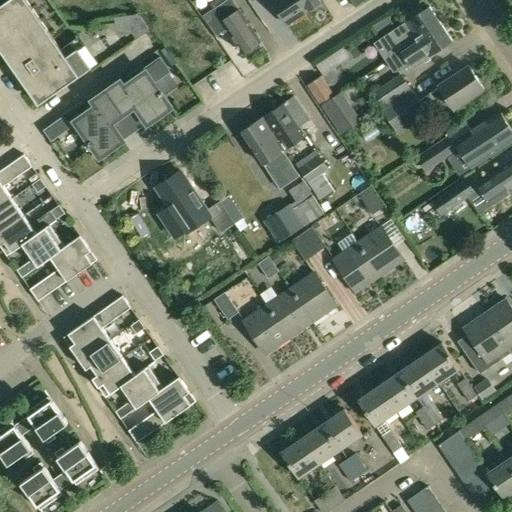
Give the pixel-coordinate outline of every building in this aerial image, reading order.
[(10,11),(0,17),(0,48),(9,61),(12,59),(16,67),(25,82),(37,102),(47,95),(48,98),(80,76),(91,68),(78,49),(67,57),(61,49),(41,21),(27,0),(8,0),(4,3),(10,11)] [(201,2),(199,0),(161,0),(181,21),(201,2)] [(224,0),(216,0),(211,4),(244,53),(261,42),(232,0),(227,0),(226,1),(224,0)] [(271,0),(272,1),(273,0),(288,24),(307,12),(298,0),(271,0)] [(298,0),(307,12),(321,2),(319,0),(298,0)] [(393,35),(376,46),(386,60),(416,40),(415,39),(440,22),(430,6),(392,32),(393,35)] [(140,14),(115,17),(117,35),(133,33),(136,38),(150,30),(140,14)] [(416,40),(386,60),(393,70),(403,69),(416,60),(418,64),(453,41),(440,22),(415,39),(416,40)] [(335,51),(316,64),(323,74),(342,61),(335,51)] [(121,81),(107,91),(123,114),(135,106),(148,124),(171,107),(163,95),(165,94),(162,91),(160,92),(154,83),(171,72),(160,57),(142,70),(144,73),(124,86),(121,81)] [(469,65),(439,85),(455,109),(484,89),(469,65)] [(402,74),(374,92),(375,94),(383,106),(384,108),(412,88),(402,74)] [(319,77),(308,84),(320,103),(332,95),(319,77)] [(384,108),(383,109),(398,132),(429,112),(412,88),(384,108)] [(97,106),(75,121),(89,141),(87,143),(90,146),(92,145),(100,157),(123,141),(111,123),(123,114),(107,91),(93,100),(97,106)] [(294,97),(263,117),(284,150),(306,136),(297,122),(307,116),(294,97)] [(511,130),(501,113),(454,142),(468,164),(511,135),(511,130)] [(263,117),(242,131),(263,164),(280,189),(301,175),(284,150),(263,117)] [(51,125),(43,130),(51,141),(58,135),(51,125)] [(142,130),(129,136),(140,156),(152,149),(142,130)] [(448,137),(424,152),(432,164),(434,167),(457,151),(448,137)] [(316,149),(295,164),(319,200),(334,190),(323,174),(330,169),(316,149)] [(25,154),(0,171),(0,207),(13,198),(5,186),(33,166),(25,154)] [(493,171),(477,181),(492,204),(508,193),(506,189),(511,185),(511,159),(493,172),(493,171)] [(181,171),(157,188),(169,208),(160,213),(175,236),(189,227),(181,215),(202,202),(181,171)] [(465,177),(432,199),(441,213),(464,199),(475,191),(465,177)] [(42,178),(35,183),(40,190),(47,185),(42,178)] [(371,189),(360,195),(374,214),(384,207),(371,189)] [(298,205),(294,207),(305,225),(324,213),(313,195),(298,205)] [(13,198),(0,207),(0,232),(25,215),(13,198)] [(221,201),(206,210),(221,232),(236,222),(228,212),(221,201)] [(290,202),(264,221),(279,244),(306,226),(305,225),(294,207),(290,202)] [(61,206),(55,210),(60,217),(66,213),(61,206)] [(236,206),(228,212),(236,222),(243,217),(236,206)] [(25,215),(0,232),(0,244),(8,255),(24,244),(24,243),(38,234),(37,233),(25,215)] [(34,258),(18,270),(23,277),(52,257),(51,256),(66,246),(51,224),(37,233),(38,234),(24,243),(24,244),(34,258)] [(312,226),(302,233),(316,253),(326,246),(312,226)] [(381,226),(357,242),(380,276),(404,259),(381,226)] [(302,233),(292,240),(306,260),(316,253),(302,233)] [(60,268),(31,288),(39,300),(93,263),(87,253),(92,250),(81,235),(66,246),(51,256),(52,257),(60,268)] [(357,242),(333,259),(356,292),(380,276),(357,242)] [(277,251),(270,256),(277,266),(283,261),(277,251)] [(269,256),(258,264),(269,278),(279,271),(269,256)] [(314,271),(290,288),(313,322),(337,305),(314,271)] [(290,288),(268,304),(290,338),(313,322),(290,288)] [(225,292),(215,299),(228,319),(239,312),(225,292)] [(124,295),(70,333),(76,342),(71,346),(82,361),(112,340),(103,327),(132,307),(124,295)] [(511,309),(507,302),(486,315),(506,346),(511,341),(511,309)] [(268,304),(244,320),(267,354),(290,338),(268,304)] [(486,315),(466,328),(470,334),(479,347),(468,354),(480,372),(503,357),(498,351),(506,346),(486,315)] [(141,319),(133,325),(138,333),(146,327),(141,319)] [(112,340),(82,361),(93,378),(124,356),(112,340)] [(443,342),(421,357),(439,382),(460,368),(443,342)] [(159,346),(152,352),(157,359),(165,354),(159,346)] [(124,356),(93,378),(107,397),(123,385),(122,385),(136,375),(136,374),(124,356)] [(421,357),(400,371),(418,397),(425,407),(436,424),(444,419),(426,391),(439,382),(421,357)] [(133,400),(117,411),(122,418),(151,398),(150,398),(165,387),(149,365),(136,374),(136,375),(122,385),(123,385),(133,400)] [(400,371),(379,385),(397,411),(418,397),(400,371)] [(159,409),(130,430),(138,442),(192,404),(186,394),(191,391),(180,376),(165,387),(150,398),(151,398),(159,409)] [(487,377),(473,387),(482,400),(496,390),(487,377)] [(465,378),(457,384),(469,401),(478,395),(465,378)] [(379,385),(358,400),(375,426),(397,411),(379,385)] [(511,393),(498,403),(505,413),(511,408),(511,393)] [(50,395),(27,411),(29,415),(37,425),(49,443),(58,437),(55,433),(69,423),(50,395)] [(498,403),(478,416),(485,426),(505,413),(498,403)] [(425,407),(417,413),(428,430),(436,424),(425,407)] [(345,408),(324,423),(341,449),(363,434),(345,408)] [(29,415),(16,424),(23,435),(37,425),(29,415)] [(478,416),(458,430),(459,431),(465,440),(485,426),(478,416)] [(13,421),(0,430),(0,450),(10,464),(23,454),(26,459),(36,453),(23,435),(16,424),(13,421)] [(324,423),(303,437),(320,463),(341,449),(324,423)] [(391,429),(382,435),(394,452),(403,447),(391,429)] [(459,431),(439,445),(446,455),(466,441),(465,440),(459,431)] [(303,437),(281,452),(299,478),(320,463),(303,437)] [(63,446),(55,452),(68,469),(75,480),(78,484),(101,468),(81,440),(67,451),(63,446)] [(466,441),(446,455),(453,465),(473,451),(472,450),(466,441)] [(473,451),(453,465),(459,475),(480,460),(473,451)] [(357,452),(348,458),(360,476),(368,470),(357,452)] [(348,458),(339,464),(351,482),(360,476),(348,458)] [(480,460),(459,475),(466,484),(486,470),(480,460)] [(511,464),(509,460),(489,473),(493,480),(500,489),(505,497),(511,491),(511,464)] [(36,472),(22,482),(41,509),(64,493),(62,490),(54,479),(42,461),(33,468),(36,472)] [(68,469),(54,479),(62,490),(75,480),(68,469)] [(486,470),(466,484),(473,494),(493,480),(489,473),(486,470)] [(493,480),(473,494),(480,504),(500,489),(493,480)] [(428,485),(407,500),(414,510),(435,496),(428,485)] [(336,486),(314,501),(321,511),(327,511),(345,500),(336,486)] [(435,496),(414,510),(415,511),(432,511),(442,505),(435,496)]
